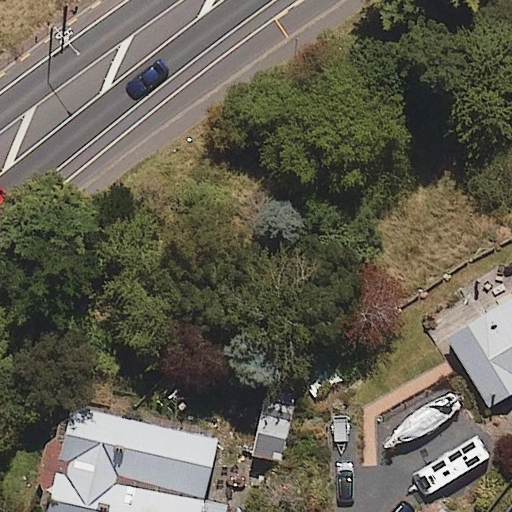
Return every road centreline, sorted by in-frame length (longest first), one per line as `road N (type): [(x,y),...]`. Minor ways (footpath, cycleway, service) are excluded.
road 1 (secondary): [(251,0),(0,186)]
road 2 (secondary): [(0,111),(160,0)]
